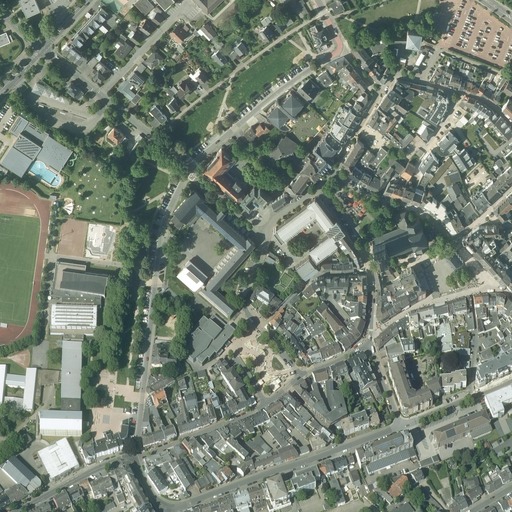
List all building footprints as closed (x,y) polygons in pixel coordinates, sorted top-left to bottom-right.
[(36,0),(20,0),(22,5),(23,8),(24,8),(27,15),(40,9),(36,0)] [(101,0),(101,1),(117,14),(124,6),(117,0),(101,0)] [(154,5),(149,0),(136,0),(136,1),(134,2),(145,14),(154,5)] [(174,0),(156,0),(158,1),(165,9),(174,0)] [(196,0),(208,12),(220,0),(196,0)] [(335,0),(329,4),(332,9),(335,14),(345,9),(341,2),(338,3),(336,0),(335,0)] [(309,14),(303,3),(298,6),(304,17),(309,14)] [(101,7),(79,31),(86,38),(108,13),(101,7)] [(156,13),(152,19),(158,24),(163,17),(159,15),(157,13),(156,13)] [(289,15),(281,21),(285,27),(293,22),(289,15)] [(280,20),(274,24),(279,31),(285,27),(281,21),(280,20)] [(153,27),(145,21),(140,28),(148,34),(153,27)] [(216,34),(206,23),(205,24),(204,24),(204,25),(201,28),(211,39),(216,34)] [(314,33),(318,31),(315,25),(307,29),(311,35),(314,33)] [(181,29),(178,26),(170,34),(177,41),(185,33),(181,29)] [(267,27),(259,32),(260,33),(263,38),(265,41),(273,36),(267,27)] [(421,28),(408,27),(406,38),(406,39),(419,41),(419,40),(421,28)] [(318,31),(314,33),(320,45),(324,43),(329,40),(328,37),(327,37),(325,31),(323,28),(318,31)] [(86,38),(79,31),(73,38),(76,41),(80,44),(86,38)] [(0,46),(10,42),(9,41),(10,41),(8,36),(6,32),(0,34),(0,46)] [(142,37),(135,32),(130,38),(137,44),(142,37)] [(73,38),(72,36),(69,39),(67,41),(68,41),(73,45),(76,41),(73,38)] [(125,41),(121,38),(121,39),(118,42),(121,45),(115,52),(123,58),(132,47),(125,41)] [(382,38),(374,40),(374,41),(377,52),(378,52),(384,48),(383,44),(382,38)] [(387,40),(386,40),(387,59),(393,61),(397,63),(398,62),(390,59),(389,40),(406,41),(406,39),(406,38),(389,38),(388,39),(388,40),(387,40)] [(73,45),(68,41),(62,48),(75,59),(81,52),(73,45)] [(76,41),(73,45),(81,52),(82,51),(83,52),(78,47),(80,44),(76,41)] [(241,42),(234,48),(240,54),(247,48),(241,42)] [(365,49),(361,44),(353,46),(350,48),(362,62),(370,56),(365,49)] [(418,67),(419,67),(430,48),(423,45),(423,46),(428,49),(418,67)] [(371,47),(365,49),(370,56),(371,55),(371,56),(374,54),(371,47)] [(219,50),(219,49),(216,52),(211,56),(215,60),(216,59),(221,65),(227,59),(219,50)] [(235,50),(229,55),(233,60),(239,55),(235,50)] [(145,61),(148,64),(152,67),(158,61),(160,63),(163,59),(155,51),(145,61)] [(81,52),(75,59),(81,65),(87,58),(85,56),(81,52)] [(370,56),(362,62),(364,65),(371,60),(373,59),(371,56),(371,55),(370,56)] [(344,56),(327,64),(331,72),(333,72),(338,68),(341,67),(342,66),(344,65),(344,66),(349,62),(344,56)] [(95,57),(88,64),(93,68),(98,61),(99,60),(95,57)] [(114,66),(102,57),(99,60),(98,61),(110,71),(114,66)] [(398,62),(397,63),(396,66),(403,68),(404,65),(405,64),(405,62),(399,59),(398,62)] [(371,60),(364,65),(368,71),(374,64),(371,60)] [(141,62),(137,67),(142,71),(146,67),(141,62)] [(349,62),(344,66),(343,67),(343,68),(342,68),(343,70),(341,72),(339,74),(341,77),(346,73),(353,67),(349,62)] [(374,64),(368,71),(371,74),(377,68),(379,65),(380,64),(377,62),(374,64)] [(103,66),(100,70),(99,70),(97,72),(94,76),(94,77),(95,77),(95,78),(96,79),(97,79),(101,82),(107,76),(104,74),(108,70),(104,66),(103,66)] [(353,67),(346,73),(350,78),(353,75),(357,72),(353,67)] [(377,68),(371,74),(374,78),(379,72),(380,71),(378,69),(377,68)] [(326,70),(319,75),(321,79),(323,81),(326,84),(326,85),(332,80),(326,70)] [(134,71),(125,82),(124,81),(117,89),(128,98),(133,93),(128,89),(133,83),(138,87),(145,80),(139,75),(134,71)] [(201,71),(195,77),(198,79),(202,83),(207,77),(201,71)] [(466,78),(465,80),(469,81),(474,73),(469,71),(468,73),(466,78)] [(361,78),(357,72),(353,75),(350,78),(349,79),(354,84),(356,82),(361,78)] [(374,78),(377,81),(382,75),(379,72),(374,78)] [(346,73),(341,77),(343,79),(342,81),(344,83),(346,81),(349,79),(350,78),(346,73)] [(382,75),(377,81),(381,85),(387,76),(383,73),(382,75)] [(450,79),(449,82),(459,86),(461,79),(462,76),(452,73),(451,76),(450,77),(450,79)] [(319,87),(310,78),(309,79),(307,80),(304,83),(303,82),(298,89),(307,97),(312,92),(314,93),(319,87)] [(361,78),(356,82),(359,85),(363,89),(367,85),(361,78)] [(195,81),(193,79),(190,81),(197,88),(200,85),(195,81)] [(354,84),(349,79),(346,81),(349,84),(354,88),(355,85),(354,84)] [(396,79),(387,93),(394,100),(397,103),(402,95),(412,98),(414,90),(413,88),(409,87),(410,83),(396,79)] [(501,86),(499,90),(500,91),(508,79),(507,79),(504,82),(501,86)] [(472,82),(471,86),(469,91),(475,93),(477,90),(478,88),(475,86),(477,82),(473,80),(472,82)] [(36,82),(31,91),(41,96),(45,86),(36,82)] [(78,86),(74,83),(73,84),(71,82),(67,88),(69,89),(68,90),(74,96),(80,89),(77,87),(78,86)] [(480,85),(478,88),(477,90),(481,93),(485,88),(483,86),(485,84),(483,82),(480,85)] [(182,87),(180,89),(185,95),(192,90),(189,87),(190,86),(188,83),(187,84),(186,83),(184,85),(182,87)] [(52,91),(45,87),(42,95),(49,98),(52,91)] [(432,94),(430,97),(436,99),(439,100),(436,104),(435,103),(425,118),(437,126),(447,110),(448,106),(449,102),(448,97),(446,93),(442,90),(439,89),(433,88),(432,94)] [(80,89),(74,96),(78,99),(84,93),(80,89)] [(491,92),(488,97),(492,100),(496,93),(498,91),(497,90),(494,92),(494,93),(492,92),(491,92)] [(58,94),(52,92),(49,97),(55,100),(58,94)] [(278,100),(276,102),(277,102),(274,105),(274,106),(273,108),(272,108),(269,111),(269,112),(267,114),(279,125),(281,123),(282,123),(283,123),(285,120),(284,119),(286,117),(287,117),(288,117),(290,115),(292,117),(292,116),(295,119),(296,117),(294,115),(295,114),(297,112),(296,112),(296,111),(298,109),(299,109),(302,106),(301,106),(301,105),(304,103),(292,92),(290,94),(289,94),(288,94),(285,97),(286,98),(284,100),(283,100),(281,102),(278,100)] [(387,93),(382,100),(389,106),(390,105),(391,103),(393,102),(394,100),(387,93)] [(137,94),(131,100),(136,104),(141,97),(137,94)] [(364,97),(360,102),(366,107),(372,98),(367,94),(364,97)] [(67,99),(58,95),(56,99),(65,103),(67,99)] [(476,99),(469,97),(466,103),(470,105),(473,105),(476,99)] [(174,98),(168,103),(172,108),(170,110),(172,112),(178,107),(174,102),(176,100),(174,98)] [(511,100),(509,98),(502,108),(504,110),(506,111),(505,112),(508,116),(509,115),(511,118),(511,119),(511,100)] [(480,102),(476,99),(473,105),(470,105),(469,107),(470,109),(470,110),(472,112),(473,112),(475,109),(480,102)] [(162,108),(155,100),(153,102),(156,105),(160,110),(162,108)] [(360,102),(357,100),(354,104),(363,111),(366,107),(360,102)] [(389,106),(382,100),(380,103),(386,109),(389,106)] [(397,103),(394,100),(393,102),(395,105),(396,106),(401,110),(400,111),(404,114),(407,110),(397,103)] [(480,102),(475,109),(474,111),(477,113),(479,111),(484,104),(480,102)] [(363,111),(354,104),(353,106),(352,108),(361,115),(363,111)] [(388,112),(379,104),(377,108),(383,113),(385,115),(387,113),(388,112)] [(479,111),(482,114),(488,107),(484,104),(479,111)] [(156,105),(150,110),(156,116),(154,118),(160,124),(167,118),(160,110),(156,105)] [(361,115),(352,108),(350,107),(348,110),(347,110),(344,116),(342,115),(340,116),(339,118),(353,128),(356,124),(361,115)] [(488,107),(482,114),(486,117),(492,110),(488,107)] [(377,108),(372,115),(380,120),(383,122),(384,121),(385,120),(383,118),(382,118),(381,119),(380,119),(383,113),(377,108)] [(486,117),(484,119),(490,125),(492,123),(498,117),(497,116),(498,115),(495,112),(494,112),(492,110),(486,117)] [(73,149),(20,114),(9,131),(12,133),(12,131),(18,135),(12,144),(14,145),(2,163),(22,176),(25,170),(23,169),(31,157),(33,158),(36,155),(59,171),(68,157),(72,151),(73,149)] [(380,120),(372,115),(368,122),(374,127),(377,123),(380,120)] [(498,117),(492,123),(495,127),(504,120),(502,117),(501,115),(498,117)] [(339,118),(338,117),(330,130),(334,133),(345,142),(347,137),(351,131),(353,128),(339,118)] [(460,120),(464,125),(468,121),(464,117),(460,120)] [(156,128),(160,124),(154,118),(149,123),(156,128)] [(388,124),(385,127),(381,124),(380,125),(386,130),(388,132),(394,123),(391,120),(388,124)] [(504,120),(495,127),(496,128),(499,131),(508,124),(508,123),(504,120)] [(254,129),(256,132),(258,134),(265,129),(263,126),(260,123),(254,129)] [(508,124),(499,131),(502,134),(502,135),(511,128),(511,127),(509,124),(508,124)] [(251,126),(244,132),(251,141),(255,138),(252,135),(256,132),(254,129),(251,126)] [(430,128),(426,126),(421,134),(428,139),(434,130),(430,128)] [(124,134),(114,127),(108,135),(118,142),(120,144),(123,140),(121,138),(124,134)] [(511,128),(502,135),(503,136),(506,139),(508,137),(511,134),(511,128)] [(324,136),(341,147),(343,144),(342,144),(344,142),(341,139),(336,135),(334,133),(330,130),(324,136)] [(388,132),(386,130),(382,133),(383,134),(388,138),(390,139),(393,136),(388,132)] [(459,140),(449,131),(446,134),(445,134),(442,137),(442,138),(439,141),(448,151),(452,148),(453,146),(459,140)] [(499,146),(488,133),(483,137),(495,150),(499,146)] [(411,134),(403,144),(405,146),(414,136),(411,134)] [(280,142),(277,145),(273,142),(269,146),(270,147),(266,151),(270,154),(266,157),(270,161),(275,157),(276,158),(280,156),(280,158),(280,159),(281,158),(295,159),(295,155),(294,155),(293,151),(298,144),(286,135),(284,136),(282,136),(279,141),(280,142)] [(324,136),(319,142),(332,153),(334,150),(337,153),(341,147),(324,136)] [(390,139),(402,150),(405,146),(403,144),(393,136),(390,139)] [(349,154),(356,159),(364,147),(363,146),(364,144),(358,140),(349,154)] [(334,158),(330,155),(332,153),(319,142),(313,148),(316,151),(316,155),(319,154),(329,163),(331,162),(332,162),(333,161),(333,160),(334,158)] [(364,147),(361,153),(366,156),(370,151),(364,147)] [(388,153),(381,147),(377,152),(375,155),(371,161),(370,163),(376,168),(377,166),(379,163),(388,153)] [(222,148),(203,170),(213,179),(214,179),(221,171),(233,158),(222,148)] [(415,153),(420,157),(424,152),(419,148),(415,153)] [(468,167),(476,161),(472,156),(470,157),(469,155),(467,151),(466,151),(464,148),(459,152),(457,153),(452,156),(460,168),(466,164),(468,167)] [(431,150),(419,166),(424,171),(426,168),(429,171),(432,168),(434,170),(438,165),(436,164),(438,161),(431,150)] [(375,155),(370,151),(366,156),(366,157),(371,161),(375,155)] [(372,178),(368,186),(376,189),(382,175),(390,165),(390,164),(395,158),(396,158),(397,156),(392,152),(385,161),(386,162),(384,166),(382,168),(379,167),(372,178)] [(360,169),(362,167),(364,170),(367,166),(370,163),(371,161),(366,157),(366,156),(361,153),(359,159),(355,165),(360,169)] [(329,163),(319,154),(316,158),(313,161),(322,171),(329,163)] [(349,154),(344,161),(346,165),(345,165),(348,173),(355,165),(354,163),(356,159),(349,154)] [(449,157),(429,181),(433,184),(452,161),(449,157)] [(395,158),(390,164),(393,166),(397,169),(399,169),(403,164),(395,158)] [(261,165),(253,159),(250,163),(257,169),(261,165)] [(313,161),(310,159),(302,168),(312,176),(315,179),(322,171),(313,161)] [(401,172),(401,173),(406,177),(408,178),(411,171),(415,166),(409,162),(405,166),(401,172)] [(382,175),(376,189),(380,190),(387,179),(388,179),(391,174),(389,173),(393,167),(393,166),(390,164),(390,165),(382,175)] [(403,164),(399,169),(397,169),(399,171),(401,172),(405,166),(404,165),(403,164)] [(268,170),(261,165),(257,169),(264,174),(268,170)] [(360,169),(355,165),(349,173),(358,180),(363,171),(360,169)] [(363,171),(358,180),(365,185),(370,177),(374,171),(367,166),(364,170),(363,171)] [(370,177),(372,178),(379,167),(377,166),(376,168),(374,171),(370,177)] [(312,176),(302,168),(301,169),(300,170),(302,171),(310,178),(311,177),(312,176)] [(427,178),(429,180),(433,175),(426,169),(423,174),(428,176),(427,178)] [(233,182),(221,171),(214,179),(238,200),(239,199),(244,192),(239,187),(233,182)] [(300,174),(295,171),(286,182),(288,183),(300,191),(310,178),(302,171),(300,174)] [(450,174),(449,174),(449,175),(453,185),(455,184),(454,180),(461,178),(460,175),(458,171),(450,174)] [(511,180),(504,171),(503,172),(510,182),(511,180)] [(496,179),(493,181),(495,184),(501,191),(510,182),(503,172),(496,179)] [(401,173),(399,175),(400,175),(398,179),(396,181),(396,182),(396,183),(401,185),(402,183),(403,183),(406,177),(401,173)] [(448,174),(443,176),(447,186),(452,184),(448,174)] [(236,179),(233,182),(239,187),(242,184),(236,179)] [(389,181),(383,191),(390,193),(396,183),(396,182),(396,181),(394,180),(392,183),(389,181)] [(493,181),(492,180),(487,182),(488,184),(486,186),(489,188),(486,191),(494,198),(501,191),(495,184),(493,181)] [(424,188),(422,193),(418,203),(422,204),(427,197),(430,195),(433,191),(436,187),(428,181),(426,183),(424,188)] [(300,191),(288,183),(285,187),(291,192),(294,195),(294,196),(293,196),(293,200),(296,199),(303,193),(300,191)] [(401,185),(396,183),(390,193),(400,196),(404,187),(401,185)] [(254,185),(249,191),(248,191),(245,193),(244,192),(239,199),(240,201),(239,201),(249,210),(258,201),(264,206),(270,199),(267,197),(270,194),(260,185),(257,188),(254,185)] [(280,189),(279,190),(276,185),(270,189),(273,194),(276,192),(279,197),(284,194),(280,189)] [(409,186),(405,185),(404,187),(400,196),(410,200),(414,190),(415,188),(409,186)] [(448,193),(441,201),(445,205),(449,201),(453,199),(452,199),(456,197),(454,193),(456,192),(452,185),(448,187),(452,194),(449,195),(448,193)] [(449,192),(445,188),(436,198),(440,202),(449,192)] [(194,189),(174,211),(176,214),(184,220),(190,226),(202,213),(201,212),(208,205),(205,202),(207,200),(194,189)] [(482,189),(471,197),(473,200),(476,203),(475,203),(481,211),(491,201),(491,200),(484,193),(482,190),(482,189)] [(414,190),(410,200),(418,203),(422,193),(420,192),(414,190)] [(465,201),(460,191),(459,192),(456,194),(455,194),(456,196),(462,207),(463,207),(467,203),(465,201)] [(494,198),(486,191),(484,193),(491,200),(494,198)] [(279,197),(278,198),(276,199),(271,202),(276,209),(289,200),(290,197),(288,195),(287,194),(284,193),(284,194),(279,197)] [(284,238),(292,231),(293,231),(295,230),(295,229),(312,216),(315,214),(330,234),(332,233),(341,226),(336,219),(324,203),(325,203),(323,200),(322,201),(320,198),(318,195),(315,197),(307,203),(308,204),(285,222),(276,228),(276,227),(273,229),(282,240),(284,238)] [(427,197),(422,204),(425,207),(433,197),(430,195),(427,197)] [(462,207),(456,196),(456,197),(452,199),(453,199),(449,201),(460,216),(459,213),(461,212),(459,209),(462,207)] [(437,201),(433,197),(425,207),(430,211),(436,215),(440,210),(444,206),(445,205),(441,201),(439,203),(437,201)] [(511,202),(506,197),(493,209),(497,214),(504,210),(506,210),(511,204),(511,202)] [(460,216),(449,201),(445,205),(444,206),(452,220),(456,228),(465,224),(460,216)] [(467,203),(463,207),(464,209),(466,213),(472,220),(479,214),(472,205),(469,202),(467,203)] [(246,238),(222,217),(226,212),(222,208),(218,213),(208,205),(201,212),(202,213),(239,246),(239,247),(205,285),(204,286),(203,287),(202,288),(198,292),(230,320),(232,318),(232,319),(233,318),(233,317),(237,312),(213,292),(254,246),(255,245),(254,245),(255,244),(247,237),(246,238)] [(452,220),(444,206),(440,210),(436,215),(440,218),(451,230),(453,230),(457,229),(456,228),(452,220)] [(419,217),(410,220),(406,210),(405,210),(393,214),(397,227),(394,228),(394,227),(393,227),(393,228),(392,229),(391,228),(390,228),(390,229),(381,233),(377,235),(376,235),(374,236),(376,242),(374,243),(372,242),(372,243),(374,244),(377,252),(376,254),(378,255),(378,254),(381,253),(383,258),(401,251),(402,254),(407,252),(406,250),(415,246),(415,247),(429,242),(426,236),(427,236),(426,233),(425,232),(426,232),(427,231),(428,230),(429,229),(429,228),(428,227),(427,226),(426,226),(425,226),(424,226),(423,227),(423,225),(422,222),(421,223),(419,217)] [(504,210),(497,214),(502,221),(506,219),(508,217),(504,210)] [(463,214),(460,216),(465,224),(466,224),(471,221),(465,213),(463,214)] [(184,220),(176,214),(172,218),(176,222),(180,225),(184,220)] [(496,225),(484,225),(484,233),(492,232),(493,238),(504,236),(504,226),(503,226),(499,226),(498,226),(498,227),(496,227),(496,225)] [(341,226),(332,233),(335,238),(337,236),(338,237),(345,231),(341,226)] [(479,226),(471,231),(474,235),(477,233),(478,234),(479,236),(483,233),(482,232),(481,226),(479,226)] [(345,231),(338,237),(337,236),(335,238),(334,238),(338,242),(339,241),(341,243),(340,243),(342,245),(344,243),(344,244),(351,238),(345,231)] [(471,231),(463,237),(462,239),(465,242),(475,237),(474,235),(471,231)] [(330,234),(309,249),(314,255),(317,259),(337,243),(338,242),(334,238),(335,238),(332,233),(330,234)] [(475,237),(465,242),(472,250),(480,244),(482,242),(483,240),(483,239),(484,239),(483,237),(480,238),(479,236),(478,234),(475,237)] [(495,243),(487,249),(490,254),(493,252),(505,241),(505,240),(504,236),(493,238),(495,243)] [(351,238),(344,244),(344,243),(342,245),(346,251),(347,250),(355,244),(351,238)] [(493,238),(485,244),(484,244),(482,245),(486,250),(487,250),(487,249),(495,243),(493,238)] [(355,244),(347,250),(352,255),(359,250),(355,244)] [(480,244),(472,250),(478,256),(486,250),(482,245),(481,245),(480,244)] [(452,246),(442,254),(453,268),(463,261),(452,246)] [(500,248),(494,253),(497,256),(503,251),(500,248)] [(490,254),(487,250),(486,250),(478,256),(486,265),(494,258),(490,254)] [(278,257),(270,252),(268,255),(275,260),(276,261),(278,257)] [(360,253),(353,257),(356,266),(364,264),(360,253)] [(275,260),(268,255),(265,259),(272,264),(275,260)] [(309,256),(296,266),(306,279),(319,269),(310,257),(309,256)] [(494,258),(486,265),(493,272),(502,265),(503,264),(497,256),(494,258)] [(349,262),(349,259),(347,257),(343,261),(342,263),(341,271),(341,270),(344,269),(344,270),(354,269),(352,261),(349,262)] [(503,264),(502,265),(493,272),(497,277),(505,269),(510,265),(511,263),(509,259),(503,264)] [(102,297),(60,292),(63,269),(85,272),(86,264),(56,260),(51,298),(62,299),(62,308),(95,309),(95,304),(96,304),(95,304),(95,302),(101,302),(102,297)] [(207,275),(190,260),(189,260),(185,264),(186,265),(178,274),(194,289),(200,283),(202,281),(207,275)] [(510,265),(505,269),(497,277),(503,284),(511,276),(511,275),(511,263),(510,265)] [(380,265),(373,267),(375,277),(382,275),(382,272),(381,270),(380,266),(380,265)] [(413,268),(411,267),(400,274),(399,274),(399,275),(400,276),(402,280),(402,279),(404,278),(408,277),(415,273),(413,268)] [(85,272),(63,269),(60,292),(102,297),(105,298),(105,297),(108,275),(85,272)] [(415,273),(408,277),(410,282),(418,279),(415,273)] [(329,290),(347,290),(348,285),(348,281),(349,275),(337,275),(332,275),(323,276),(325,285),(325,289),(328,289),(329,290)] [(351,275),(349,275),(348,281),(348,285),(351,285),(352,285),(352,284),(354,283),(354,282),(356,282),(358,282),(358,281),(367,280),(366,275),(351,275)] [(325,285),(323,276),(317,278),(312,281),(315,288),(318,286),(325,285)] [(511,276),(503,284),(507,289),(507,288),(511,283),(511,276)] [(383,278),(376,280),(377,287),(383,286),(385,285),(384,284),(384,281),(383,281),(383,278)] [(402,280),(394,284),(395,288),(403,285),(405,285),(403,280),(402,279),(402,280)] [(410,282),(406,284),(407,288),(408,288),(410,292),(413,291),(421,288),(418,279),(410,282)] [(315,288),(312,281),(302,290),(308,296),(311,293),(313,295),(317,294),(317,293),(315,288)] [(258,288),(250,300),(253,302),(256,298),(258,299),(263,291),(258,288)] [(367,288),(358,288),(354,288),(353,293),(360,294),(360,296),(360,297),(367,297),(367,296),(367,288)] [(421,288),(413,291),(418,302),(425,299),(421,288)] [(391,289),(388,290),(389,295),(391,299),(390,299),(391,304),(396,302),(396,300),(392,289),(391,289)] [(274,298),(264,291),(263,291),(258,299),(269,307),(271,308),(268,312),(272,315),(283,304),(274,298)] [(413,291),(410,292),(410,293),(406,295),(409,300),(406,302),(409,307),(418,302),(413,291)] [(297,296),(289,304),(292,307),(300,298),(297,296)] [(496,298),(487,298),(488,307),(488,309),(496,309),(496,298)] [(498,298),(496,298),(496,309),(499,309),(502,310),(504,300),(503,299),(500,298),(498,298)] [(378,300),(377,301),(377,307),(385,307),(386,308),(386,307),(386,299),(384,300),(378,300)] [(405,299),(400,302),(401,303),(399,304),(402,312),(409,307),(406,302),(405,299)] [(481,299),(473,300),(475,309),(480,308),(482,308),(481,299)] [(347,303),(343,301),(342,306),(350,310),(350,313),(351,313),(351,317),(350,317),(350,319),(350,320),(356,321),(365,325),(365,323),(366,308),(359,307),(359,308),(354,306),(351,305),(349,304),(347,303)] [(464,301),(451,305),(454,317),(458,317),(462,316),(465,315),(467,315),(466,314),(464,301)] [(503,310),(503,311),(506,313),(507,314),(511,307),(505,301),(503,310)] [(396,302),(391,304),(393,307),(396,315),(402,312),(399,304),(398,302),(396,302)] [(351,347),(340,333),(344,329),(343,328),(337,321),(328,310),(324,305),(316,313),(320,316),(323,320),(330,327),(336,336),(335,336),(335,337),(335,338),(345,352),(351,347)] [(451,305),(445,307),(448,319),(449,324),(455,323),(455,322),(454,317),(451,305)] [(393,307),(386,307),(386,308),(385,307),(384,312),(389,320),(396,315),(393,307)] [(445,307),(440,309),(442,320),(448,319),(445,307)] [(95,309),(62,308),(51,308),(50,330),(51,330),(73,331),(96,331),(97,331),(97,309),(95,309)] [(440,309),(432,311),(435,326),(435,328),(439,327),(444,326),(442,320),(440,309)] [(282,311),(275,319),(279,322),(281,320),(284,322),(285,321),(286,322),(288,320),(283,316),(285,314),(284,314),(282,311)] [(432,311),(416,314),(416,315),(418,326),(418,329),(422,329),(423,328),(426,328),(427,336),(432,335),(431,327),(435,326),(432,311)] [(384,312),(377,312),(376,317),(381,324),(389,320),(384,312)] [(497,314),(492,314),(493,325),(482,329),(484,333),(496,328),(501,326),(499,322),(497,319),(497,317),(497,314)] [(214,315),(208,322),(204,319),(183,343),(185,345),(183,348),(187,352),(185,356),(193,363),(196,361),(202,366),(208,359),(209,361),(215,354),(217,356),(222,349),(225,346),(227,348),(230,344),(228,342),(236,333),(234,332),(236,329),(232,326),(230,328),(228,326),(227,327),(214,315)] [(414,317),(410,318),(408,319),(410,328),(410,332),(418,331),(418,329),(418,326),(416,315),(414,316),(414,317)] [(467,316),(467,315),(465,315),(468,332),(474,331),(472,315),(467,316)] [(500,334),(502,336),(503,335),(507,331),(510,327),(511,325),(511,324),(511,315),(508,320),(506,324),(502,321),(499,322),(501,326),(496,328),(500,334)] [(462,316),(458,317),(459,322),(455,322),(455,323),(449,324),(450,328),(451,335),(454,334),(455,334),(453,329),(458,328),(458,326),(464,324),(462,316)] [(298,320),(295,317),(293,319),(290,324),(294,327),(298,330),(300,328),(302,325),(298,320)] [(274,329),(279,322),(275,319),(270,324),(270,326),(274,329)] [(408,319),(394,326),(398,335),(410,328),(408,319)] [(448,319),(442,320),(444,326),(439,327),(439,329),(438,332),(437,333),(438,340),(440,341),(443,343),(446,345),(452,344),(451,338),(451,335),(450,328),(449,324),(448,319)] [(281,320),(274,329),(277,332),(280,327),(279,327),(281,325),(280,324),(282,322),(283,323),(284,322),(281,320)] [(316,326),(314,327),(309,320),(306,323),(303,326),(305,329),(308,334),(308,333),(310,337),(312,340),(316,337),(318,337),(321,334),(326,331),(320,322),(319,321),(316,323),(317,324),(315,325),(316,326)] [(365,325),(356,321),(355,325),(354,325),(353,327),(352,329),(360,337),(361,338),(365,325)] [(353,327),(349,322),(348,323),(343,328),(344,329),(346,330),(350,326),(352,329),(353,327)] [(290,324),(288,326),(282,336),(285,340),(294,327),(290,324)] [(280,327),(277,332),(282,336),(286,329),(281,325),(279,327),(280,327)] [(352,329),(350,326),(346,330),(356,342),(360,338),(360,337),(352,329)] [(394,326),(389,331),(390,333),(393,339),(395,342),(396,345),(396,346),(401,344),(400,341),(398,335),(394,326)] [(285,340),(287,341),(294,332),(296,334),(298,330),(294,327),(285,340)] [(356,342),(346,330),(344,329),(340,333),(351,347),(356,342)] [(296,334),(294,336),(292,339),(289,344),(293,349),(299,345),(301,343),(299,340),(298,341),(297,339),(302,335),(300,333),(298,330),(296,334)] [(326,331),(321,334),(326,342),(331,339),(326,331)] [(389,331),(375,343),(379,352),(393,339),(390,333),(389,331)] [(412,339),(420,338),(418,331),(410,332),(412,339)] [(510,335),(507,331),(503,335),(502,336),(504,340),(509,336),(510,335)] [(287,341),(289,344),(292,339),(294,336),(296,334),(294,332),(287,341)] [(455,334),(454,334),(455,337),(451,338),(452,344),(452,346),(456,346),(456,349),(468,350),(469,335),(467,335),(466,332),(455,334)] [(502,336),(500,334),(497,336),(498,338),(490,342),(490,340),(485,343),(489,349),(498,343),(504,340),(502,336)] [(83,335),(64,335),(63,346),(82,346),(82,347),(83,347),(83,335)] [(446,345),(443,343),(440,349),(441,353),(451,351),(451,349),(453,349),(452,346),(452,344),(446,345)] [(396,345),(385,349),(390,365),(406,360),(404,354),(401,345),(401,344),(396,346),(396,345)] [(404,345),(401,345),(404,354),(414,353),(413,345),(413,344),(409,345),(404,345)] [(511,344),(509,347),(502,351),(504,354),(511,349),(511,344)] [(170,347),(154,345),(152,367),(159,368),(159,369),(167,369),(176,370),(177,362),(171,361),(171,358),(169,357),(170,347)] [(299,345),(293,349),(300,358),(304,354),(305,353),(303,350),(304,349),(302,346),(301,347),(299,345)] [(63,346),(62,373),(62,374),(62,380),(62,384),(61,402),(62,402),(80,402),(81,402),(82,349),(82,347),(82,346),(63,346)] [(336,346),(329,349),(333,358),(341,354),(336,346)] [(329,349),(319,353),(319,354),(322,362),(333,358),(329,349)] [(511,349),(504,354),(491,361),(480,364),(481,368),(478,369),(475,389),(511,372),(511,349)] [(305,353),(304,354),(310,361),(311,361),(313,363),(316,363),(316,364),(322,362),(319,354),(319,353),(317,350),(312,353),(310,350),(307,352),(305,353)] [(490,352),(479,357),(481,361),(479,362),(480,364),(491,361),(494,360),(490,352)] [(304,354),(300,358),(305,365),(307,364),(308,362),(310,361),(304,354)] [(350,370),(352,374),(354,373),(369,366),(363,354),(346,363),(350,370)] [(279,359),(274,364),(280,370),(285,365),(279,359)] [(228,369),(223,361),(216,366),(221,374),(228,369)] [(390,365),(388,365),(390,371),(405,367),(403,361),(390,365)] [(343,365),(335,369),(338,382),(341,381),(340,379),(344,377),(348,375),(347,372),(343,365)] [(369,366),(354,373),(364,391),(370,388),(377,385),(374,377),(369,366)] [(38,371),(27,370),(26,376),(26,378),(6,376),(7,374),(7,368),(0,367),(0,408),(3,409),(3,408),(4,399),(5,388),(5,386),(25,388),(25,390),(24,401),(23,410),(23,411),(34,412),(34,405),(35,404),(35,402),(36,384),(37,384),(37,380),(38,371)] [(405,367),(390,371),(390,372),(389,373),(402,412),(403,412),(403,413),(403,414),(404,415),(405,415),(406,415),(408,415),(408,414),(409,415),(432,406),(430,401),(441,398),(439,383),(425,388),(426,391),(419,393),(420,396),(416,397),(414,396),(411,395),(411,394),(414,393),(410,384),(411,384),(405,367)] [(244,389),(233,372),(231,373),(228,369),(221,374),(224,378),(223,378),(235,396),(235,395),(243,390),(244,389)] [(335,369),(329,370),(331,378),(333,383),(337,382),(338,382),(335,369)] [(62,374),(38,371),(37,380),(37,384),(36,384),(35,402),(40,402),(42,386),(46,386),(46,385),(50,386),(50,385),(54,385),(54,384),(58,384),(62,384),(62,380),(62,374)] [(205,371),(197,373),(199,379),(207,377),(205,371)] [(325,371),(312,375),(315,381),(316,385),(320,384),(328,381),(328,379),(325,371)] [(153,379),(150,377),(149,381),(155,385),(159,384),(156,381),(153,379)] [(455,378),(456,389),(466,388),(465,383),(466,383),(465,377),(459,377),(459,378),(455,378)] [(447,381),(440,381),(441,394),(445,394),(445,393),(450,393),(449,391),(456,390),(456,389),(455,378),(451,378),(451,379),(447,380),(447,381)] [(297,393),(305,386),(302,382),(298,386),(294,390),(297,393)] [(318,404),(312,410),(315,414),(330,427),(347,417),(342,395),(341,395),(333,394),(333,393),(333,392),(333,390),(333,383),(331,383),(328,384),(327,384),(328,394),(329,401),(332,415),(328,417),(323,406),(318,394),(316,385),(311,387),(313,393),(311,394),(314,399),(315,400),(316,402),(318,404)] [(377,385),(370,388),(376,400),(382,398),(377,385)] [(305,386),(297,393),(301,398),(305,393),(305,392),(308,390),(305,386)] [(151,388),(146,390),(147,394),(148,397),(155,393),(154,393),(151,388)] [(243,390),(235,395),(238,400),(239,398),(246,395),(243,390)] [(163,391),(152,398),(155,407),(167,401),(163,391)] [(509,391),(500,395),(505,406),(511,403),(511,397),(511,398),(511,396),(511,395),(509,391)] [(228,396),(234,403),(237,399),(235,396),(232,392),(228,396)] [(305,393),(301,398),(304,402),(307,405),(312,401),(314,399),(311,395),(308,397),(305,393)] [(249,401),(246,395),(239,398),(243,405),(249,401)] [(295,401),(290,395),(284,400),(290,406),(295,401)] [(489,418),(487,420),(488,422),(490,421),(491,421),(498,418),(504,415),(501,408),(505,406),(500,395),(484,401),(490,415),(488,416),(489,418)] [(184,399),(185,402),(187,413),(198,411),(195,396),(184,399)] [(218,402),(215,396),(210,398),(214,409),(213,409),(214,412),(220,409),(219,406),(219,403),(218,402)] [(234,403),(228,396),(225,398),(229,404),(226,405),(226,406),(228,410),(231,416),(238,412),(236,408),(234,403)] [(23,401),(5,399),(4,399),(3,408),(4,408),(3,410),(22,412),(22,410),(23,410),(24,401),(23,401)] [(284,400),(283,400),(278,404),(284,411),(290,406),(284,400)] [(167,401),(155,407),(155,409),(156,409),(157,411),(163,407),(168,405),(167,401)] [(249,401),(243,405),(240,406),(236,408),(238,412),(252,406),(249,401)] [(301,406),(295,401),(290,406),(295,412),(301,406)] [(312,401),(307,405),(312,410),(318,404),(316,402),(314,403),(312,401)] [(80,402),(62,402),(62,417),(80,418),(80,402)] [(187,413),(185,402),(182,402),(180,403),(182,416),(176,423),(178,427),(185,425),(187,424),(189,423),(187,413)] [(284,411),(278,404),(273,407),(279,415),(283,413),(284,414),(283,416),(292,423),(295,420),(284,411)] [(226,406),(222,408),(221,405),(219,406),(220,409),(223,419),(231,416),(228,410),(226,406)] [(314,420),(301,406),(295,412),(309,426),(314,420)] [(273,407),(263,413),(269,421),(270,422),(273,426),(280,435),(284,432),(290,427),(281,417),(279,415),(273,407)] [(213,409),(212,408),(207,409),(207,412),(208,416),(210,424),(217,422),(215,416),(214,412),(213,409)] [(155,409),(148,410),(149,421),(149,423),(156,421),(155,418),(159,417),(157,411),(156,409),(155,409)] [(368,414),(365,415),(367,420),(377,416),(375,412),(374,412),(373,411),(368,413),(368,414)] [(172,413),(166,415),(169,421),(174,418),(172,413)] [(263,413),(256,416),(261,425),(265,423),(269,421),(263,413)] [(62,417),(56,417),(56,414),(41,414),(41,434),(82,435),(82,418),(62,417)] [(365,415),(350,420),(350,422),(354,433),(369,427),(367,420),(365,415)] [(463,423),(433,436),(438,448),(470,435),(472,440),(492,432),(488,422),(487,420),(485,415),(463,423)] [(208,416),(202,418),(204,427),(210,425),(210,424),(208,416)] [(377,416),(367,420),(369,427),(379,424),(378,420),(377,416)] [(253,418),(242,423),(246,430),(247,431),(252,429),(257,427),(253,418)] [(336,441),(324,431),(321,427),(316,421),(311,427),(313,429),(320,434),(321,435),(330,443),(331,443),(333,444),(336,441)] [(297,422),(294,425),(293,427),(301,433),(304,428),(297,422)] [(350,422),(341,425),(344,435),(348,434),(349,435),(354,433),(350,422)] [(234,426),(238,432),(239,431),(241,433),(242,432),(243,433),(247,431),(246,430),(242,423),(234,426)] [(178,427),(177,427),(180,436),(189,432),(187,424),(185,425),(178,427)] [(234,426),(225,430),(230,437),(232,439),(233,442),(241,436),(238,432),(234,426)] [(280,435),(273,426),(270,429),(268,430),(285,452),(291,460),(298,457),(286,442),(280,435)] [(167,430),(165,431),(164,428),(163,428),(161,429),(165,441),(174,438),(170,429),(170,428),(167,429),(167,430)] [(304,428),(300,433),(305,438),(310,433),(305,429),(304,428)] [(119,437),(111,440),(111,439),(107,440),(107,441),(96,445),(96,446),(93,447),(95,459),(103,456),(104,456),(108,454),(109,455),(112,454),(115,453),(119,452),(118,451),(123,449),(121,444),(123,443),(125,442),(126,441),(127,440),(127,439),(128,430),(122,429),(121,437),(119,438),(119,437)] [(149,436),(145,437),(145,429),(142,430),(142,437),(144,448),(154,445),(152,436),(151,429),(147,429),(149,436)] [(157,434),(152,436),(154,445),(165,441),(161,429),(159,429),(156,430),(157,434)] [(225,430),(220,432),(226,440),(230,437),(225,430)] [(226,440),(220,432),(217,434),(221,440),(224,442),(226,440)] [(285,433),(281,436),(286,442),(290,439),(285,433)] [(217,434),(206,438),(206,439),(213,445),(217,443),(221,440),(217,434)] [(330,443),(322,435),(320,437),(318,440),(326,447),(330,443)] [(408,436),(392,442),(397,454),(413,449),(408,436)] [(27,437),(20,443),(25,448),(32,442),(27,437)] [(260,437),(254,442),(258,446),(265,452),(270,456),(273,452),(266,444),(260,437)] [(206,438),(200,440),(202,444),(203,444),(206,447),(209,450),(213,445),(206,439),(206,438)] [(200,440),(199,439),(195,440),(196,442),(199,445),(203,449),(205,447),(206,447),(203,444),(202,444),(200,440)] [(232,439),(227,445),(229,447),(234,451),(236,452),(239,448),(233,442),(232,439)] [(66,440),(57,444),(56,442),(50,445),(51,447),(45,450),(42,452),(37,455),(50,482),(62,476),(64,478),(69,476),(68,475),(71,473),(71,472),(80,468),(66,440)] [(221,440),(217,443),(225,450),(227,450),(229,447),(227,445),(225,443),(224,442),(221,440)] [(318,440),(309,443),(313,452),(326,447),(318,440)] [(252,443),(249,441),(246,443),(254,451),(255,450),(258,446),(254,442),(252,443)] [(196,442),(183,446),(191,456),(192,456),(196,452),(197,451),(199,453),(201,451),(203,449),(199,445),(196,442)] [(307,449),(301,452),(293,442),(288,445),(298,457),(309,453),(308,450),(307,449)] [(392,442),(377,448),(382,460),(397,454),(392,442)] [(89,449),(86,451),(85,451),(82,452),(83,456),(84,458),(86,463),(88,462),(89,463),(90,462),(91,461),(95,459),(93,447),(93,445),(88,447),(89,449)] [(181,446),(173,449),(174,450),(179,459),(182,457),(187,454),(181,446)] [(258,446),(255,450),(261,456),(265,452),(258,446)] [(208,451),(205,447),(203,449),(208,455),(211,457),(214,454),(209,450),(208,451)] [(234,451),(229,447),(226,451),(224,454),(230,458),(234,451)] [(248,456),(239,448),(236,452),(245,461),(248,456)] [(377,448),(361,454),(365,466),(373,463),(382,460),(377,448)] [(382,460),(373,463),(376,472),(416,457),(413,449),(397,454),(382,460)] [(174,450),(167,452),(172,461),(173,463),(169,464),(169,465),(174,473),(183,466),(180,461),(179,459),(174,450)] [(167,452),(159,455),(163,465),(172,461),(167,452)] [(199,454),(196,452),(192,456),(194,458),(198,462),(202,460),(198,455),(199,454)] [(285,452),(278,454),(281,464),(291,460),(285,452)] [(278,454),(271,457),(274,466),(281,464),(278,454)] [(358,455),(355,456),(361,470),(363,469),(366,468),(365,466),(361,454),(358,455)] [(159,455),(144,460),(148,469),(146,469),(147,471),(154,468),(163,465),(159,455)] [(437,456),(431,459),(433,465),(439,463),(437,456)] [(271,457),(252,464),(255,474),(274,466),(271,457)] [(351,457),(344,460),(347,467),(353,465),(354,464),(351,457)] [(41,485),(14,459),(3,471),(19,486),(29,496),(39,491),(40,490),(41,487),(41,485)] [(194,474),(185,459),(184,459),(180,461),(183,466),(190,476),(194,474)] [(431,459),(422,462),(425,468),(433,465),(431,459)] [(344,460),(330,465),(334,475),(337,474),(338,474),(337,473),(347,469),(347,467),(344,460)] [(251,475),(255,474),(251,465),(248,461),(237,473),(243,479),(250,471),(251,475)] [(373,463),(365,466),(366,468),(369,475),(376,472),(373,463)] [(169,465),(164,468),(167,472),(170,476),(175,474),(174,473),(169,465)] [(330,465),(323,467),(338,507),(345,505),(340,491),(337,482),(334,475),(330,465)] [(183,466),(174,473),(175,474),(185,491),(193,487),(195,485),(191,479),(190,476),(183,466)] [(323,467),(316,469),(317,471),(320,479),(323,478),(327,476),(323,467)] [(167,472),(164,468),(159,471),(162,476),(167,472)] [(128,469),(119,474),(118,473),(117,473),(114,474),(118,483),(123,481),(132,477),(128,469)] [(498,479),(502,476),(501,475),(498,469),(494,471),(495,475),(498,479)] [(222,473),(221,471),(218,474),(217,473),(214,476),(222,485),(225,483),(226,484),(229,482),(230,483),(235,478),(225,470),(222,473)] [(304,473),(295,476),(293,480),(295,485),(291,486),(294,497),(316,488),(314,483),(320,480),(320,479),(317,471),(311,473),(310,470),(303,472),(304,473)] [(511,480),(511,475),(508,470),(503,473),(504,474),(505,475),(506,477),(509,482),(511,480)] [(149,476),(148,477),(153,484),(161,479),(156,471),(155,472),(149,476)] [(356,472),(349,474),(350,477),(353,484),(359,481),(360,481),(356,472)] [(418,472),(411,477),(416,484),(423,480),(421,476),(422,475),(420,473),(419,474),(418,472)] [(118,483),(114,474),(108,477),(109,479),(112,486),(115,485),(118,483)] [(505,475),(502,476),(498,479),(503,486),(509,482),(506,477),(505,475)] [(222,485),(214,476),(212,478),(220,487),(222,485)] [(123,481),(118,483),(120,488),(125,486),(128,491),(127,491),(130,495),(128,497),(141,493),(132,477),(123,481)] [(211,477),(201,482),(205,489),(212,486),(212,487),(217,484),(211,477)] [(342,480),(337,482),(340,491),(354,486),(353,484),(350,477),(342,480)] [(401,477),(389,481),(390,482),(393,485),(394,486),(402,478),(401,477)] [(416,484),(411,477),(404,481),(409,486),(411,488),(416,484)] [(402,478),(394,486),(402,494),(409,486),(404,481),(402,478)] [(112,486),(109,479),(106,480),(111,493),(114,492),(112,486)] [(161,479),(153,484),(160,494),(168,489),(161,479)] [(472,492),(467,495),(467,496),(470,501),(471,503),(472,502),(473,504),(477,502),(476,500),(482,496),(479,490),(480,490),(476,479),(467,481),(468,487),(471,487),(472,492)] [(495,480),(490,483),(493,487),(492,487),(495,491),(503,486),(498,479),(495,480)] [(101,480),(94,483),(95,484),(89,487),(90,490),(93,495),(94,497),(95,500),(101,497),(102,500),(107,498),(106,495),(111,493),(106,480),(102,481),(101,480)] [(201,481),(195,485),(199,492),(205,489),(201,482),(201,481)] [(275,485),(268,487),(268,486),(264,488),(264,489),(261,490),(267,508),(268,511),(271,511),(290,506),(288,499),(294,497),(291,486),(285,489),(282,481),(278,483),(278,484),(275,485)] [(379,481),(374,485),(378,489),(379,489),(382,486),(379,481)] [(87,482),(78,485),(79,488),(82,493),(87,491),(90,490),(89,487),(87,482)] [(493,487),(490,483),(485,487),(487,490),(486,491),(488,495),(495,491),(492,487),(493,487)] [(394,486),(393,485),(385,494),(393,502),(402,494),(394,486)] [(19,486),(5,494),(6,496),(11,506),(29,496),(19,486)] [(248,493),(246,493),(247,495),(248,494),(249,494),(253,506),(255,511),(267,508),(261,490),(261,488),(248,493)] [(77,489),(66,495),(71,505),(82,498),(77,489)] [(385,494),(384,494),(379,489),(376,492),(375,492),(373,493),(377,496),(378,495),(383,500),(384,499),(390,505),(393,502),(385,494)] [(440,508),(421,490),(417,494),(428,504),(436,511),(440,508)] [(141,511),(150,507),(141,493),(128,497),(135,509),(130,511),(141,511)] [(372,493),(370,494),(364,497),(370,503),(377,496),(373,493),(372,494),(372,493)] [(60,499),(60,498),(53,502),(58,511),(60,511),(71,506),(71,505),(66,495),(66,494),(65,494),(62,496),(62,497),(62,498),(60,499)] [(247,495),(240,497),(239,497),(238,498),(232,500),(236,511),(248,511),(248,510),(251,509),(251,507),(247,495)] [(6,496),(0,499),(0,510),(0,511),(7,507),(7,508),(11,506),(6,496)] [(462,499),(454,503),(455,505),(459,511),(460,511),(467,508),(462,499)] [(511,504),(508,499),(503,502),(508,510),(510,509),(511,507),(511,504)] [(232,500),(225,502),(228,511),(232,511),(236,511),(232,500)] [(228,511),(225,502),(218,505),(220,511),(228,511)] [(453,502),(447,506),(450,511),(459,511),(455,505),(454,503),(453,502)] [(505,511),(508,510),(503,502),(498,505),(502,511),(505,511)] [(113,503),(97,511),(106,511),(115,507),(113,503)]
